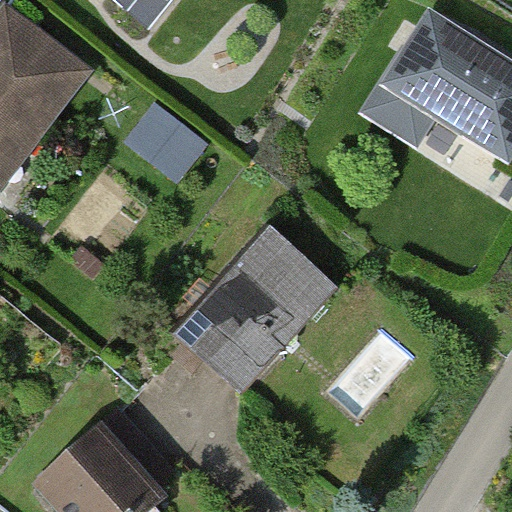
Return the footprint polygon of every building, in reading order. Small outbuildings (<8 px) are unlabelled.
[(114,0),(127,10),(134,0),(114,0)] [(0,208),(100,82),(13,13),(0,30),(0,208)] [(511,156),(511,75),(432,25),(392,89),(508,162),(511,156)] [(326,282),(267,230),(174,334),(244,396),(288,347),(276,337),(326,282)] [(102,432),(41,487),(63,511),(150,511),(163,500),(102,432)]
